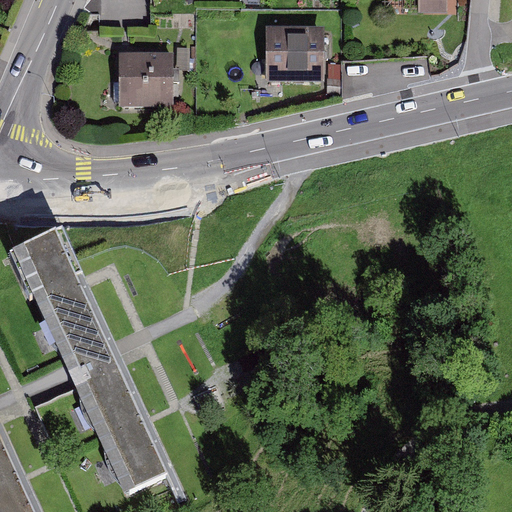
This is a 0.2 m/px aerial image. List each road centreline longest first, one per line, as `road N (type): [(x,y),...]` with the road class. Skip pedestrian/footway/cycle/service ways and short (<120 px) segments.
road 1 (tertiary): [(3,172),(79,180),(165,171),(511,91)]
road 2 (track): [(511,417),(427,440),(372,493),(364,511)]
road 3 (tertiary): [(61,0),(0,149)]
